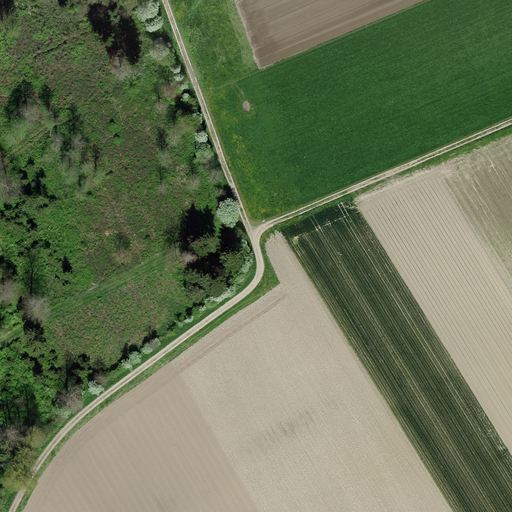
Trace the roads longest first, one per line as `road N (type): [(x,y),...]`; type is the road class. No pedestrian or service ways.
road 1 (track): [(164,0),(261,266),(245,291),(70,425),(12,511)]
road 2 (track): [(253,238),(268,224),(511,120)]
